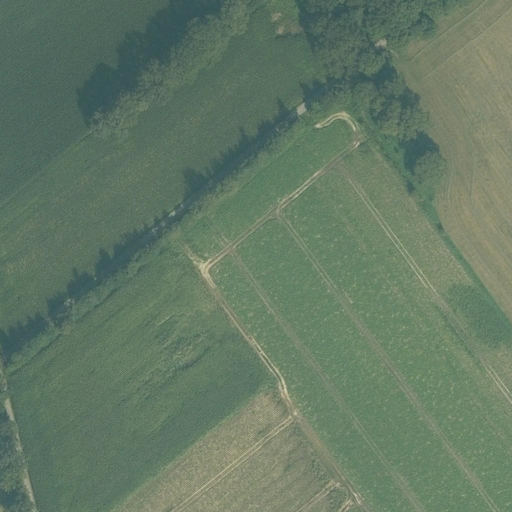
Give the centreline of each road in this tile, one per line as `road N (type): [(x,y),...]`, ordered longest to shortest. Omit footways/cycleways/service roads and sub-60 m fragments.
road 1 (track): [(440,0),(0,374)]
road 2 (track): [(0,374),(33,511)]
